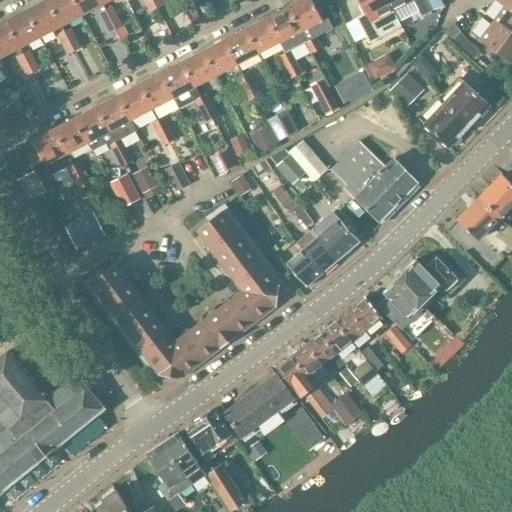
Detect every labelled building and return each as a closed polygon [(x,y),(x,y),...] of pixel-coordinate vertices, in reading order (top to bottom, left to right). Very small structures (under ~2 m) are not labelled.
[(48,0),(27,11),(40,37),(61,26),(56,17),(48,0)] [(73,0),(47,0),(48,0),(56,17),(61,26),(82,15),(73,0)] [(99,0),(73,0),(82,15),(102,4),(99,0)] [(160,0),(148,0),(144,2),(149,11),(158,7),(163,4),(160,0)] [(311,0),(295,0),(287,5),(300,32),(306,43),(316,38),(333,29),(327,17),(322,19),(311,0)] [(393,11),(386,0),(359,0),(366,13),(356,18),(369,44),(381,38),(376,29),(397,19),(393,11)] [(386,0),(393,11),(413,0),(422,16),(433,10),(427,0),(386,0)] [(482,9),(479,13),(486,17),(511,36),(511,9),(499,0),(494,0),(486,12),(482,9)] [(511,0),(499,0),(511,9),(511,0)] [(290,51),(306,42),(300,32),(287,5),(265,16),(279,43),(284,53),(290,51)] [(112,7),(98,14),(103,24),(117,17),(112,7)] [(27,11),(6,22),(20,47),(40,37),(27,11)] [(511,36),(486,17),(479,13),(477,15),(481,18),(470,33),(511,64),(511,36)] [(244,27),(258,54),(279,43),(265,16),(244,27)] [(117,17),(103,24),(108,33),(116,29),(122,26),(117,17)] [(6,22),(0,25),(0,57),(20,47),(6,22)] [(128,38),(122,26),(116,29),(122,42),(128,38)] [(223,38),(237,65),(258,54),(244,27),(223,38)] [(71,29),(57,36),(62,45),(76,38),(71,29)] [(76,38),(62,45),(67,55),(81,48),(76,38)] [(202,49),(215,76),(237,65),(223,38),(202,49)] [(306,43),(312,54),(321,49),(316,38),(306,43)] [(180,61),(194,87),(215,76),(202,49),(180,61)] [(29,50),(16,57),(21,67),(34,60),(29,50)] [(284,53),(279,56),(286,69),(291,66),(290,64),(295,61),(290,51),(284,53)] [(368,65),(375,79),(396,69),(389,54),(368,65)] [(422,54),(412,63),(420,72),(426,66),(427,60),(422,54)] [(34,60),(21,67),(26,76),(39,69),(34,60)] [(159,72),(173,98),(179,109),(190,103),(199,98),(194,87),(180,61),(159,72)] [(291,66),(286,69),(291,79),(301,74),(295,61),(290,64),(291,66)] [(501,68),(493,61),(485,71),(493,78),(501,68)] [(138,83),(152,109),(173,98),(159,72),(138,83)] [(362,72),(351,78),(360,96),(372,90),(362,72)] [(247,73),(237,78),(244,91),(249,88),(248,86),(252,83),(247,73)] [(390,91),(389,92),(407,109),(425,90),(419,85),(407,73),(390,91)] [(491,78),(486,84),(490,88),(491,88),(496,83),(494,81),(491,78)] [(324,80),(311,87),(318,99),(319,101),(326,115),(327,116),(340,109),(339,108),(332,94),(330,92),(324,80)] [(464,82),(445,103),(470,127),(489,106),(483,100),(464,82)] [(117,94),(131,121),(152,109),(138,83),(117,94)] [(249,88),(244,91),(248,101),(259,96),(252,83),(248,86),(249,88)] [(117,94),(95,105),(115,142),(110,145),(117,158),(122,155),(120,153),(125,150),(120,140),(136,131),(131,121),(117,94)] [(205,95),(195,101),(202,113),(206,111),(206,110),(205,108),(210,106),(205,95)] [(470,127),(445,103),(425,125),(450,148),(470,127)] [(74,116),(92,150),(106,143),(110,145),(115,142),(95,105),(74,116)] [(202,113),(201,113),(206,123),(217,118),(210,106),(205,108),(206,110),(206,111),(202,113)] [(318,120),(314,112),(301,119),(306,127),(318,120)] [(53,127),(67,154),(88,143),(74,116),(53,127)] [(162,117),(152,123),(159,136),(164,133),(163,130),(168,128),(162,117)] [(292,122),(272,133),(278,143),(297,133),(292,122)] [(265,125),(250,133),(260,152),(275,144),(265,125)] [(164,133),(159,136),(164,145),(174,140),(168,128),(163,130),(164,133)] [(72,165),(54,129),(32,141),(38,151),(26,157),(40,183),(51,177),(51,176),(72,165)] [(302,169),(313,182),(328,170),(303,140),(288,153),(290,155),(300,166),(302,169)] [(393,160),(385,167),(359,141),(331,170),(346,185),(343,188),(354,199),(355,198),(379,222),(417,184),(393,160)] [(247,146),(234,151),(237,158),(250,153),(247,146)] [(209,158),(216,170),(220,176),(220,177),(224,175),(237,168),(237,167),(233,161),(226,148),(209,158)] [(285,149),(270,158),(277,166),(276,167),(288,182),(302,169),(300,166),(290,155),(288,153),(285,149)] [(122,155),(117,158),(121,168),(132,163),(125,150),(120,153),(122,155)] [(78,163),(68,168),(74,180),(79,177),(78,175),(83,173),(78,163)] [(165,170),(177,191),(178,191),(190,185),(178,163),(165,170)] [(132,175),(143,195),(157,187),(158,186),(148,166),(132,175)] [(79,177),(74,180),(79,190),(84,187),(89,185),(83,173),(78,175),(79,177)] [(109,183),(122,208),(140,199),(127,174),(109,183)] [(491,185),(479,197),(479,198),(500,217),(507,210),(511,204),(511,184),(508,181),(501,174),(491,185)] [(252,190),(242,175),(230,184),(240,198),(252,190)] [(286,191),(277,198),(278,199),(286,209),(295,202),(286,192),(286,191)] [(468,209),(457,220),(461,223),(478,240),(487,231),(492,226),(500,217),(479,198),(479,197),(476,201),(468,209)] [(243,291),(236,296),(182,337),(175,342),(116,264),(90,283),(160,376),(180,379),(238,336),(237,336),(277,306),(280,285),(223,211),(197,230),(243,291)] [(89,230),(72,240),(77,250),(80,249),(105,236),(93,212),(82,218),(87,226),(89,230)] [(313,229),(312,230),(319,237),(339,259),(359,242),(340,219),(328,229),(322,222),(313,229)] [(498,232),(495,235),(510,249),(511,247),(511,229),(506,224),(498,232)] [(301,240),(297,243),(303,250),(304,250),(324,273),(339,259),(319,237),(307,247),(301,240)] [(324,273),(304,250),(288,264),(308,286),(324,273)] [(396,278),(420,303),(421,303),(439,285),(445,291),(457,279),(436,257),(424,269),(415,260),(396,278)] [(420,303),(396,278),(382,292),(387,297),(378,305),(401,328),(410,319),(407,316),(420,303)] [(364,297),(350,309),(366,329),(376,321),(382,328),(386,325),(380,318),(380,317),(364,297)] [(350,309),(335,321),(351,341),(362,333),(368,340),(371,337),(366,329),(350,309)] [(335,321),(321,333),(337,353),(346,345),(354,355),(359,351),(351,341),(335,321)] [(394,326),(385,334),(401,354),(410,346),(394,326)] [(321,333),(306,344),(323,364),(332,357),(340,367),(345,363),(337,353),(321,333)] [(306,344),(292,356),(308,376),(319,367),(325,375),(328,372),(323,365),(323,364),(306,344)] [(0,492),(41,460),(104,409),(76,375),(46,399),(8,352),(0,358),(0,492)] [(292,356),(277,368),(301,398),(316,385),(308,376),(292,356)] [(366,360),(356,369),(368,384),(379,376),(370,364),(367,360),(366,360)] [(357,381),(347,368),(339,374),(349,387),(357,381)] [(242,437),(294,399),(276,375),(224,413),(236,429),(242,437)] [(319,389),(310,395),(325,416),(334,410),(319,389)] [(331,403),(347,426),(362,415),(347,393),(331,403)] [(301,408),(285,419),(302,442),(318,431),(301,408)] [(213,445),(231,433),(214,409),(195,421),(196,422),(185,429),(206,460),(218,453),(213,445)] [(162,443),(185,476),(189,481),(191,485),(206,475),(206,474),(200,466),(178,434),(178,433),(170,438),(162,443)] [(257,442),(247,449),(256,460),(265,453),(257,442)] [(147,454),(149,456),(150,458),(160,472),(166,480),(158,486),(175,511),(186,503),(179,493),(191,485),(189,481),(185,476),(162,443),(147,454)] [(206,474),(206,475),(230,511),(231,511),(252,511),(245,501),(221,464),(206,474)] [(130,511),(122,499),(116,489),(102,499),(104,502),(96,508),(98,511),(130,511)]
